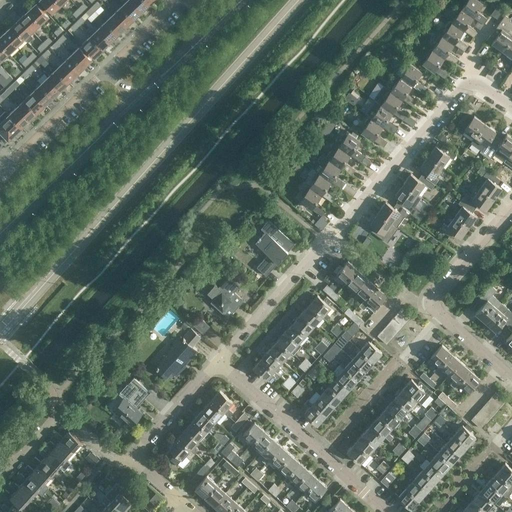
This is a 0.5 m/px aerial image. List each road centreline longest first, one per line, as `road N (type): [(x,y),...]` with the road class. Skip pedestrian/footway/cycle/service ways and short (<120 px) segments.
road 1 (residential): [(216,361),(471,80)]
road 2 (residential): [(386,511),(216,361)]
road 3 (secondary): [(0,234),(136,100)]
road 4 (residential): [(0,479),(54,419),(67,417),(122,464),(139,460)]
road 5 (secondary): [(136,100),(240,0)]
road 6 (residential): [(106,70),(3,168)]
road 7 (residential): [(139,460),(140,446),(216,361)]
road 8 (residential): [(431,301),(511,206)]
